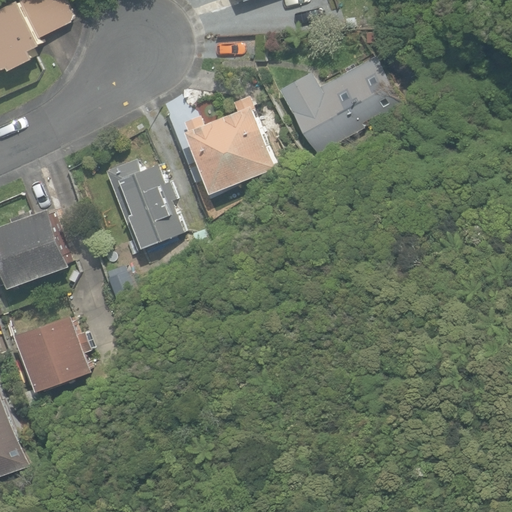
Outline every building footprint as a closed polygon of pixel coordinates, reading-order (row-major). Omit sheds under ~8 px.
[(67,0),(23,0),(0,12),(0,72),(12,67),(14,70),(44,55),(40,47),(52,41),(48,33),(72,21),(74,13),(67,0)] [(284,88),(318,153),(407,105),(380,55),(324,85),(317,70),(284,88)] [(216,193),(282,168),(253,93),(234,100),(238,111),(206,124),(202,114),(188,119),(216,193)] [(111,169),(142,249),(189,231),(177,199),(181,197),(174,180),(169,182),(162,163),(147,169),(142,157),(111,169)] [(0,226),(0,240),(17,285),(77,263),(56,206),(34,214),(33,210),(14,217),(15,221),(0,226)] [(69,277),(78,281),(83,271),(74,267),(69,277)] [(41,381),(44,388),(99,369),(93,351),(97,350),(90,331),(86,332),(79,312),(23,332),(29,348),(24,350),(36,383),(41,381)] [(0,476),(34,464),(2,372),(0,372),(0,476)]
